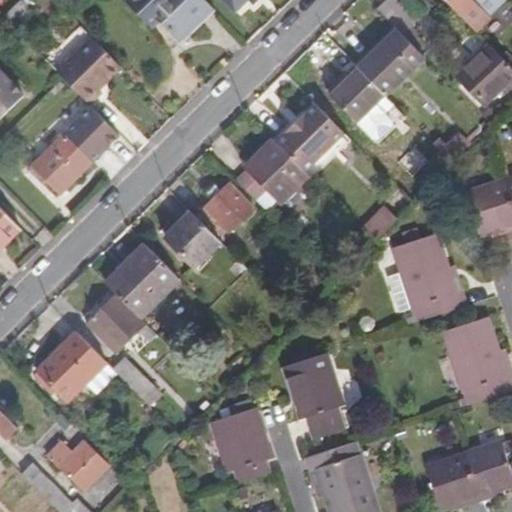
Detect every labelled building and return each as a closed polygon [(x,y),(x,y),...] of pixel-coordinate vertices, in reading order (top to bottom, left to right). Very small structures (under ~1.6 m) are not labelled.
[(14,5),(18,1),(17,0),(10,0),(5,5),(12,12),(16,7),(14,5)] [(202,6),(196,0),(118,0),(117,1),(141,26),(149,18),(169,38),(184,24),(202,6)] [(214,0),(229,14),(242,1),(245,4),(248,0),(214,0)] [(378,0),(375,3),(369,9),(386,26),(391,31),(393,33),(407,20),(386,0),(378,0)] [(489,0),(435,0),(470,35),(484,21),(481,18),(494,4),(489,0)] [(0,23),(2,26),(14,14),(12,12),(5,5),(0,9),(0,23)] [(366,47),(347,65),(351,70),(391,31),(386,26),(366,47)] [(377,96),(417,57),(393,33),(391,31),(351,70),(377,96)] [(111,68),(83,39),(48,73),(53,78),(79,105),(92,92),(89,89),(100,78),(111,68)] [(511,96),(511,94),(511,77),(503,68),(490,54),(479,43),(448,73),(476,102),(497,81),(511,96)] [(503,68),(508,64),(494,50),(490,54),(503,68)] [(511,77),(511,59),(508,64),(503,68),(511,77)] [(351,70),(347,65),(341,71),(344,74),(346,75),(351,70)] [(372,147),(400,120),(377,96),(351,70),(346,75),(344,74),(322,96),(372,147)] [(319,92),(322,96),(344,74),(341,71),(328,83),(319,92)] [(0,113),(21,94),(0,72),(0,113)] [(310,106),(304,100),(285,119),(265,139),(268,142),(271,145),(310,106)] [(299,173),(339,135),(310,106),(271,145),(299,173)] [(85,162),(111,136),(83,108),(18,171),(33,186),(38,180),(52,194),(85,162)] [(443,163),(462,145),(450,132),(437,144),(430,138),(424,144),(443,163)] [(306,181),(346,142),(339,135),(299,173),(303,177),(306,181)] [(263,215),(303,177),(299,173),(271,145),(268,142),(253,157),(241,169),(243,171),(231,183),(263,215)] [(511,178),(467,193),(481,235),(493,231),(503,228),(504,232),(511,229),(511,178)] [(189,221),(211,243),(212,243),(221,234),(223,237),(249,211),(224,186),(216,195),(207,203),(199,211),(189,221)] [(207,203),(216,195),(209,188),(201,197),(207,203)] [(367,242),(390,219),(379,208),(356,231),(367,242)] [(189,221),(180,211),(167,223),(170,227),(159,238),(187,267),(211,243),(189,221)] [(0,242),(13,229),(0,215),(0,242)] [(419,322),(467,307),(463,293),(458,295),(439,234),(395,248),(403,273),(415,308),(419,322)] [(171,280),(137,246),(117,265),(98,284),(109,296),(131,319),(171,280)] [(400,313),(415,308),(403,273),(388,278),(400,313)] [(140,343),(148,335),(131,319),(109,296),(93,311),(78,325),(107,355),(130,333),(140,343)] [(489,318),(447,332),(471,405),(511,391),(511,376),(509,378),(489,318)] [(99,364),(70,334),(48,356),(31,372),(60,402),(99,364)] [(329,353),(285,368),(302,421),(308,419),(315,440),(347,430),(340,408),(346,407),(329,353)] [(107,371),(134,399),(145,387),(118,360),(107,371)] [(258,408),(214,423),(230,473),(237,471),(241,483),(271,474),(267,462),(273,458),(258,408)] [(0,439),(11,429),(0,417),(0,439)] [(134,450),(145,460),(166,438),(156,428),(134,450)] [(43,452),(76,486),(99,463),(76,439),(65,450),(56,440),(43,452)] [(379,511),(357,442),(308,458),(313,471),(319,470),(332,511),(379,511)] [(511,468),(503,442),(428,466),(441,508),(453,504),(464,501),(465,505),(495,495),(494,492),(505,488),(511,486),(511,468)] [(25,465),(14,475),(44,506),(54,496),(25,465)] [(44,506),(49,511),(73,511),(56,494),(54,496),(44,506)]
